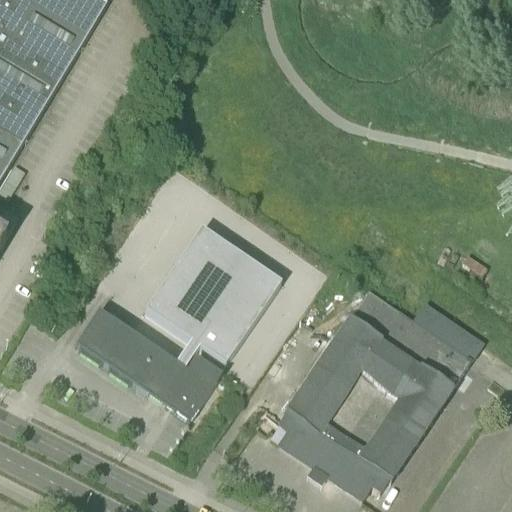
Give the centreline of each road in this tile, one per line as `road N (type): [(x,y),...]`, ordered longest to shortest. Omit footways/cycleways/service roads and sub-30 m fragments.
road 1 (primary): [(181,511),(0,421)]
road 2 (primary): [(0,458),(108,511)]
